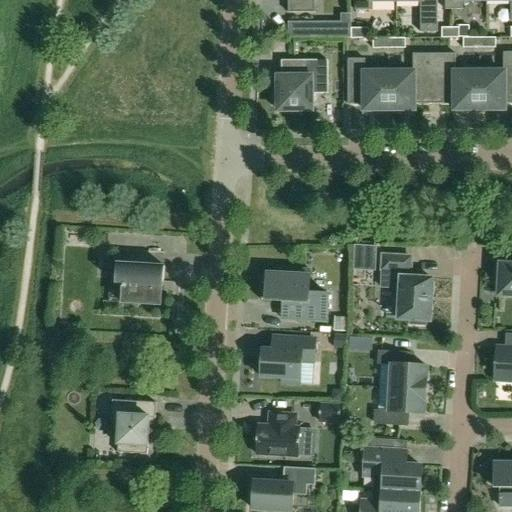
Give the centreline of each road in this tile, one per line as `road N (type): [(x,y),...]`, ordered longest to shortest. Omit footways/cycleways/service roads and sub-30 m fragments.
road 1 (residential): [(203,511),(226,163)]
road 2 (residential): [(511,159),(226,163)]
road 3 (residential): [(458,428),(469,250)]
road 4 (residential): [(226,163),(236,0)]
